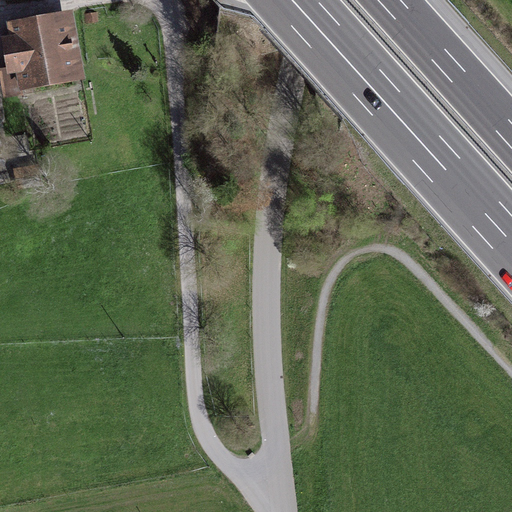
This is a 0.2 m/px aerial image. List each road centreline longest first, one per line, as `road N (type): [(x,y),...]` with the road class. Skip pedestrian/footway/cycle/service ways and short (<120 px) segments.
road 1 (motorway): [(292,0),(511,243)]
road 2 (motorway): [(511,135),(389,0)]
